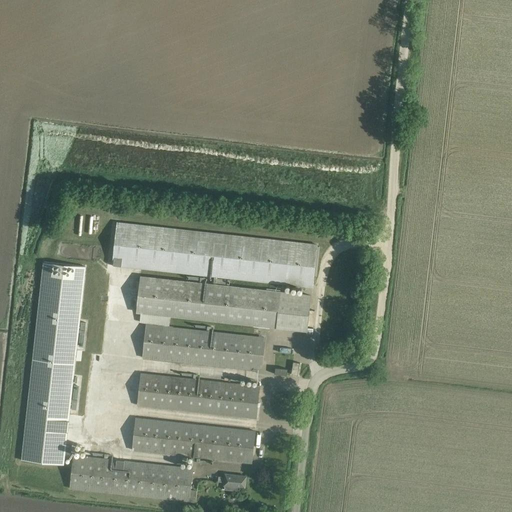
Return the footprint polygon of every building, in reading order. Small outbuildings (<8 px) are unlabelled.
[(107,264),(112,265),(117,223),(112,222),(107,264)] [(117,223),(112,265),(136,267),(171,271),(304,286),(313,287),(317,245),(117,223)] [(22,460),(22,461),(63,465),(62,465),(64,454),(71,454),(72,444),(68,443),(65,443),(84,267),(85,267),(85,266),(44,262),(45,262),(30,392),(23,457),(23,460),(22,460)] [(136,312),(273,327),(307,331),(306,334),(313,335),(314,328),(307,328),(311,296),(140,277),(136,312)] [(143,357),(252,369),(262,371),(265,338),(146,325),(143,357)] [(298,375),(300,363),(293,362),(291,374),(298,375)] [(84,365),(84,373),(94,374),(94,366),(84,365)] [(260,386),(250,385),(141,373),(137,405),(256,418),(260,386)] [(132,450),(242,462),(252,463),(255,431),(136,418),(132,450)] [(70,488),(196,502),(197,491),(190,490),(193,468),(74,455),(70,488)] [(239,491),(240,487),(245,488),(246,476),(225,474),(225,477),(219,477),(218,482),(224,483),(224,485),(225,485),(224,490),(239,491)]
